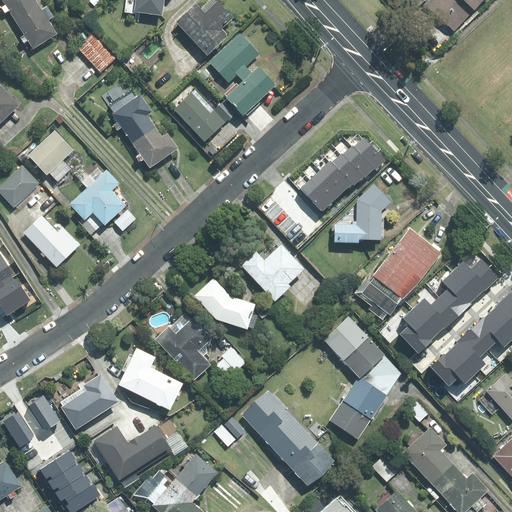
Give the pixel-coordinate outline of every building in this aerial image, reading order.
[(15,20),(39,4),(36,0),(2,0),(5,5),(1,7),(5,13),(9,11),(15,20)] [(126,0),(125,12),(136,14),(135,21),(138,22),(140,12),(162,16),(164,0),(126,0)] [(196,4),(177,22),(207,55),(228,35),(222,29),(234,17),(218,1),(216,3),(213,0),(210,0),(201,9),(196,4)] [(429,0),(425,5),(455,32),(483,0),(429,0)] [(33,49),(57,34),(48,20),(53,16),(47,6),(42,9),(39,4),(15,20),(24,35),(20,37),(24,43),(28,41),(33,49)] [(237,75),(243,81),(252,73),(246,67),(260,54),(240,33),(209,62),(229,83),(237,75)] [(94,34),(79,47),(100,72),(116,58),(94,34)] [(243,81),(226,97),(243,115),(275,85),(258,67),(252,73),(243,81)] [(0,122),(19,105),(0,85),(0,122)] [(214,110),(195,90),(174,109),(205,142),(226,122),(214,110)] [(121,127),(132,143),(156,127),(148,116),(153,112),(140,94),(136,97),(132,91),(110,107),(114,113),(112,114),(118,122),(114,125),(118,130),(121,127)] [(224,100),(214,110),(226,122),(236,112),(224,100)] [(156,127),(132,143),(140,154),(136,157),(140,162),(144,160),(150,168),(178,148),(167,133),(162,137),(156,127)] [(62,160),(72,150),(55,131),(28,155),(47,175),(49,172),(58,181),(71,170),(62,160)] [(364,137),(353,147),(374,169),(375,170),(386,160),(364,137)] [(365,178),(374,169),(353,147),(352,146),(343,155),(363,177),(365,178)] [(353,186),(363,177),(343,155),(341,154),(331,163),(351,184),(353,186)] [(330,162),(321,170),(342,193),(351,184),(331,163),(330,162)] [(0,192),(14,207),(39,183),(22,165),(0,186),(0,192)] [(119,184),(106,170),(103,173),(98,168),(82,182),(87,188),(70,204),(83,218),(85,220),(93,213),(102,224),(105,226),(127,206),(124,203),(127,201),(120,194),(122,192),(117,185),(119,184)] [(332,203),(342,193),(321,170),(310,180),(332,203)] [(322,212),(332,203),(310,180),(300,189),(322,212)] [(390,202),(374,184),(357,200),(357,203),(335,223),(334,242),(359,242),(359,240),(381,240),(381,238),(384,238),(384,208),(390,202)] [(114,222),(123,231),(136,219),(128,210),(114,222)] [(79,222),(91,234),(102,224),(93,213),(85,220),(83,218),(79,222)] [(53,227),(42,215),(24,233),(57,266),(79,244),(60,224),(56,224),(53,227)] [(398,304),(403,299),(417,285),(441,253),(410,229),(373,276),(375,277),(371,282),(366,278),(355,293),(372,306),(369,309),(383,320),(388,313),(390,315),(398,304)] [(256,251),(241,265),(275,301),(291,286),(288,284),(304,269),(282,245),(279,247),(277,244),(269,251),(266,249),(259,255),(256,251)] [(0,285),(13,277),(11,275),(13,273),(0,253),(0,285)] [(464,263),(452,274),(475,299),(484,290),(485,291),(498,278),(481,260),(471,270),(464,263)] [(361,279),(367,273),(362,268),(356,274),(361,279)] [(450,288),(440,297),(458,317),(471,304),(470,303),(475,299),(452,274),(444,281),(450,288)] [(13,277),(0,285),(0,304),(7,315),(30,300),(16,280),(15,281),(13,277)] [(248,326),(253,328),(257,316),(252,315),(255,304),(232,297),(213,278),(194,296),(216,319),(247,329),(248,326)] [(511,292),(511,291),(488,313),(511,338),(511,292)] [(424,298),(412,309),(436,335),(444,328),(445,329),(458,317),(440,297),(431,305),(424,298)] [(410,325),(400,334),(419,354),(433,341),(431,339),(436,335),(412,309),(403,318),(410,325)] [(511,338),(488,313),(469,330),(488,350),(498,341),(504,347),(511,339),(511,338)] [(210,340),(212,338),(194,318),(191,320),(185,314),(169,327),(156,339),(194,380),(211,365),(207,360),(210,358),(206,353),(208,352),(206,347),(210,343),(210,340)] [(323,339),(343,361),(368,337),(348,316),(323,339)] [(458,343),(450,351),(474,377),(487,364),(481,357),(488,350),(469,330),(457,341),(458,343)] [(359,378),(360,377),(385,355),(368,337),(343,361),(359,378)] [(246,362),(232,347),(221,356),(224,358),(217,365),(227,376),(234,369),(236,371),(246,362)] [(130,354),(122,371),(125,372),(119,384),(170,409),(182,384),(149,369),(155,358),(137,349),(133,356),(130,354)] [(444,354),(430,367),(449,387),(459,378),(465,384),(474,377),(450,351),(445,356),(444,354)] [(387,396),(401,373),(385,355),(360,377),(387,396)] [(501,407),(511,419),(511,380),(511,379),(506,373),(483,394),(485,395),(479,400),(492,415),(501,407)] [(85,387),(61,402),(63,406),(61,407),(76,429),(119,402),(101,374),(84,385),(85,387)] [(359,378),(344,399),(372,418),(387,396),(360,377),(359,378)] [(257,431),(285,406),(269,389),(242,414),(257,431)] [(44,396),(29,405),(45,429),(48,427),(49,428),(60,421),(44,396)] [(344,399),(330,420),(358,439),(372,418),(344,399)] [(408,409),(420,421),(428,413),(416,401),(408,409)] [(272,447),(300,423),(285,406),(257,431),(272,447)] [(19,412),(4,422),(20,448),(30,441),(29,440),(34,437),(19,412)] [(224,424),(237,438),(245,430),(232,417),(224,424)] [(288,464),(315,439),(300,423),(272,447),(288,464)] [(214,431),(228,445),(235,439),(222,424),(214,431)] [(117,426),(94,441),(121,483),(172,450),(156,426),(139,436),(130,441),(130,443),(128,444),(117,426)] [(433,485),(454,465),(440,450),(446,445),(430,428),(403,453),(433,485)] [(511,438),(493,456),(511,476),(511,438)] [(334,461),(315,439),(288,464),(308,485),(323,475),(334,461)] [(70,450),(40,469),(46,479),(50,476),(52,479),(76,463),(74,460),(76,459),(70,450)] [(372,466),(387,481),(402,468),(387,452),(372,466)] [(196,496),(217,472),(196,454),(175,479),(196,496)] [(0,466),(0,500),(8,495),(11,499),(17,495),(14,491),(21,486),(6,463),(0,466)] [(58,487),(59,490),(83,474),(82,472),(83,471),(79,464),(77,465),(76,463),(52,479),(48,481),(53,490),(58,487)] [(481,498),(489,490),(473,473),(467,479),(454,465),(433,485),(458,511),(465,511),(472,506),(477,511),(486,504),(481,498)] [(65,498),(67,502),(92,486),(90,483),(91,482),(87,475),(84,476),(83,474),(59,490),(60,491),(56,493),(61,501),(65,498)] [(235,477),(227,485),(243,501),(251,493),(235,477)] [(182,511),(192,502),(196,496),(175,479),(152,505),(160,511),(182,511)] [(69,504),(67,506),(71,511),(74,511),(100,495),(93,485),(92,486),(67,502),(69,504)] [(377,511),(417,511),(397,490),(376,510),(377,511)] [(355,511),(340,495),(321,511),(355,511)] [(203,511),(192,502),(182,511),(203,511)]
